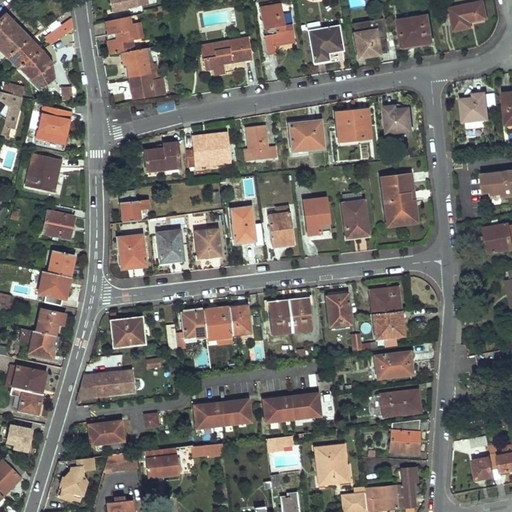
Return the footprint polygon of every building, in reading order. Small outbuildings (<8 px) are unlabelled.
[(149,5),(148,0),(109,0),(113,13),(149,5)] [(484,3),(451,9),(455,31),(471,28),(470,22),(473,22),(474,23),(487,20),(484,3)] [(282,6),(259,10),(262,26),(285,22),(282,6)] [(0,47),(8,56),(30,39),(7,12),(0,18),(0,47)] [(429,17),(399,22),(404,49),(433,44),(429,17)] [(129,18),(106,23),(110,41),(111,41),(112,47),(109,48),(111,55),(121,53),(134,51),(132,41),(136,40),(133,24),(130,24),(129,18)] [(73,28),(72,19),(45,38),(50,45),(73,28)] [(383,20),(353,26),(354,36),(359,35),(361,47),(356,48),(359,60),(375,57),(373,52),(379,51),(381,56),(390,54),(383,20)] [(285,22),(262,26),(263,31),(265,31),(267,38),(265,38),(269,59),(279,57),(277,48),(295,45),(292,26),(286,27),(285,22)] [(310,30),(320,28),(318,22),(308,24),(310,30)] [(139,23),(133,24),(136,40),(142,38),(139,23)] [(337,29),(308,34),(314,66),(343,60),(337,29)] [(41,51),(30,39),(8,56),(19,67),(41,51)] [(250,42),(213,48),(216,60),(204,62),(205,65),(253,57),(250,42)] [(213,48),(201,51),(204,62),(216,60),(213,48)] [(134,51),(121,53),(124,66),(128,65),(131,78),(151,75),(148,60),(146,49),(134,51)] [(53,63),(41,51),(19,67),(30,79),(53,63)] [(253,57),(205,65),(206,73),(213,72),(214,79),(226,77),(224,67),(232,66),(254,62),(253,57)] [(153,59),(148,60),(151,75),(160,73),(158,65),(155,66),(153,59)] [(39,89),(54,79),(53,63),(30,79),(39,89)] [(232,66),(224,67),(226,77),(234,76),(232,66)] [(151,75),(131,78),(135,99),(167,94),(164,78),(152,80),(151,75)] [(0,82),(0,90),(6,92),(8,84),(0,82)] [(24,96),(27,88),(8,84),(6,92),(24,96)] [(62,86),(61,99),(70,99),(71,86),(62,86)] [(24,96),(6,92),(0,90),(0,112),(7,115),(5,125),(8,126),(8,128),(12,129),(13,127),(16,128),(24,96)] [(471,100),(457,102),(460,124),(486,120),(482,94),(470,96),(471,100)] [(511,94),(501,96),(505,126),(511,125),(511,94)] [(65,145),(72,112),(41,105),(34,138),(65,145)] [(393,107),(381,109),(385,134),(409,131),(406,109),(394,111),(393,107)] [(364,111),(333,116),(338,143),(368,139),(364,111)] [(319,123),(287,127),(290,155),(305,153),(322,151),(319,123)] [(0,132),(10,135),(12,129),(8,128),(8,126),(5,125),(1,124),(0,126),(0,132)] [(262,127),(243,130),(245,146),(246,145),(248,161),(274,157),(273,147),(265,148),(262,127)] [(224,135),(206,137),(206,141),(192,142),(193,152),(185,153),(187,169),(227,164),(224,135)] [(163,151),(144,154),(147,174),(179,170),(176,144),(163,146),(163,151)] [(62,160),(31,153),(24,186),(54,193),(62,160)] [(129,170),(119,171),(120,180),(130,179),(129,170)] [(507,171),(487,173),(489,193),(497,192),(504,191),(504,194),(508,194),(508,197),(511,196),(511,177),(508,178),(507,171)] [(410,172),(380,176),(386,218),(415,214),(410,172)] [(212,205),(219,204),(219,192),(211,192),(212,205)] [(134,193),(119,195),(122,223),(139,221),(138,210),(149,209),(148,200),(135,201),(134,193)] [(344,195),(345,204),(363,201),(361,193),(344,195)] [(325,198),(303,201),(308,235),(331,231),(325,198)] [(50,201),(48,208),(42,231),(69,237),(75,215),(72,214),(74,208),(50,201)] [(345,204),(344,204),(349,239),(370,236),(364,201),(363,201),(345,204)] [(250,206),(229,209),(233,244),(254,241),(250,206)] [(276,215),(266,216),(270,245),(285,243),(285,245),(294,244),(289,207),(275,209),(276,215)] [(21,210),(12,208),(11,215),(20,216),(21,210)] [(415,214),(386,218),(387,225),(416,222),(415,214)] [(501,225),(485,228),(490,253),(511,249),(511,233),(510,225),(510,223),(508,224),(507,219),(500,220),(501,225)] [(215,230),(192,233),(196,257),(218,254),(215,230)] [(179,231),(157,234),(161,262),(183,259),(179,231)] [(123,257),(121,258),(121,266),(122,267),(123,268),(123,269),(125,270),(148,269),(144,236),(122,239),(123,247),(122,248),(123,257)] [(75,253),(53,248),(48,270),(70,275),(75,253)] [(38,291),(65,297),(70,275),(48,270),(43,269),(38,291)] [(14,285),(1,282),(0,287),(0,289),(12,292),(14,285)] [(398,286),(370,289),(373,312),(401,309),(398,286)] [(13,300),(10,299),(12,292),(0,289),(0,307),(11,310),(13,300)] [(308,296),(268,301),(272,333),(312,328),(308,296)] [(326,300),(329,326),(352,324),(348,297),(326,300)] [(251,331),(247,304),(229,306),(232,333),(233,334),(251,331)] [(204,309),(208,336),(218,335),(232,333),(229,306),(204,309)] [(65,314),(40,308),(35,330),(54,334),(56,334),(58,324),(63,325),(65,314)] [(197,335),(198,337),(208,336),(204,309),(182,311),(184,330),(177,331),(179,348),(187,347),(185,337),(197,335)] [(376,337),(404,333),(401,309),(373,312),(376,337)] [(145,342),(142,316),(125,318),(125,322),(111,324),(114,345),(145,342)] [(170,350),(178,349),(174,324),(167,325),(170,350)] [(28,351),(54,357),(56,347),(51,346),(54,334),(35,330),(21,326),(19,336),(24,337),(24,335),(31,337),(28,351)] [(233,334),(232,333),(218,335),(218,342),(233,341),(233,334)] [(363,349),(361,333),(352,334),(354,350),(363,349)] [(10,339),(0,336),(0,351),(6,353),(10,339)] [(254,347),(256,359),(264,358),(262,346),(254,347)] [(399,351),(375,354),(378,377),(413,372),(412,362),(409,362),(408,354),(399,355),(399,351)] [(147,360),(148,368),(160,366),(160,358),(147,360)] [(12,362),(7,384),(11,385),(17,363),(12,362)] [(47,370),(17,363),(11,385),(23,388),(42,392),(47,370)] [(95,396),(135,391),(132,369),(94,373),(95,396)] [(95,396),(94,373),(84,374),(76,398),(95,396)] [(23,388),(11,385),(10,392),(21,395),(18,409),(37,414),(42,392),(23,388)] [(419,389),(382,393),(385,415),(422,411),(419,389)] [(321,411),(318,391),(302,393),(302,395),(292,397),(292,394),(280,396),(280,398),(265,400),(267,421),(284,418),(283,416),(293,415),(294,417),(305,415),(305,413),(321,411)] [(252,418),(249,398),(233,400),(233,402),(223,404),(222,401),(211,403),(211,405),(195,407),(198,428),(215,425),(214,423),(224,421),(225,424),(236,422),(236,420),(252,418)] [(148,427),(160,426),(158,413),(146,415),(148,427)] [(392,450),(419,452),(421,419),(394,422),(392,450)] [(484,420),(467,424),(469,431),(486,427),(484,420)] [(122,421),(90,426),(93,446),(125,441),(122,421)] [(31,428),(9,423),(8,426),(5,425),(1,437),(8,438),(7,442),(16,443),(15,447),(26,449),(31,428)] [(282,439),(283,444),(293,442),(292,434),(286,435),(287,439),(282,439)] [(266,437),(268,450),(283,448),(283,444),(282,439),(287,439),(286,435),(266,437)] [(488,435),(470,438),(472,448),(490,445),(488,435)] [(223,442),(192,446),(193,455),(209,453),(210,455),(224,454),(223,442)] [(317,475),(319,487),(339,484),(338,473),(349,472),(348,464),(346,464),(343,443),(314,447),(317,475)] [(498,444),(490,446),(492,456),(500,454),(498,444)] [(500,454),(492,456),(492,458),(495,470),(501,469),(506,468),(507,471),(508,471),(511,470),(511,445),(503,447),(505,456),(500,457),(500,454)] [(148,477),(180,473),(177,448),(145,451),(148,477)] [(8,452),(0,460),(0,492),(3,495),(26,470),(8,452)] [(137,452),(109,456),(104,472),(139,467),(137,452)] [(83,471),(94,469),(93,457),(58,462),(55,474),(65,478),(62,489),(64,489),(62,496),(74,500),(76,493),(84,495),(89,481),(83,477),(83,471)] [(492,458),(475,462),(479,480),(496,477),(495,470),(492,458)] [(403,484),(396,485),(398,507),(415,506),(413,481),(417,481),(416,467),(402,468),(403,484)] [(506,468),(501,469),(502,476),(509,474),(511,473),(511,470),(508,471),(507,471),(506,468)] [(270,474),(272,487),(281,487),(280,472),(270,474)] [(349,472),(338,473),(339,484),(350,483),(349,472)] [(398,507),(396,485),(365,487),(365,490),(367,510),(398,507)] [(367,510),(365,490),(355,491),(346,492),(348,511),(367,510)] [(288,493),(288,495),(281,496),(282,511),(300,511),(298,492),(288,493)] [(84,495),(76,493),(74,500),(82,502),(84,495)] [(116,502),(108,502),(108,511),(134,511),(133,500),(125,501),(116,502)]
